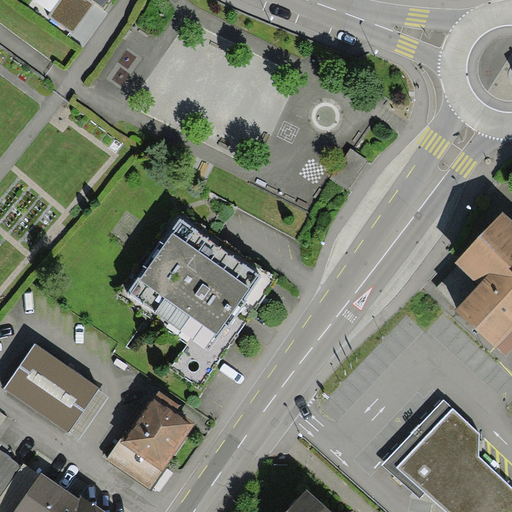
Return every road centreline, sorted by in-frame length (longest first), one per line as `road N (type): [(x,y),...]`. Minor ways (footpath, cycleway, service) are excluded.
road 1 (secondary): [(479,115),(192,511)]
road 2 (unknown): [(90,462),(129,395),(119,369),(48,317),(35,319),(0,368)]
road 3 (tertiary): [(314,0),(459,44)]
